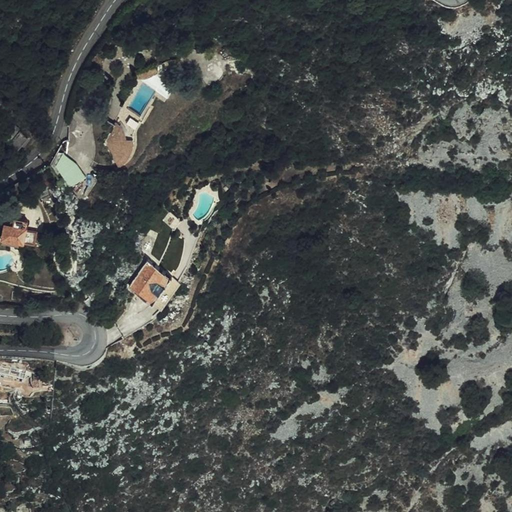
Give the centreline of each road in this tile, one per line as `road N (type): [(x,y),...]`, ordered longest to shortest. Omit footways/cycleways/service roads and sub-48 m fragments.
road 1 (tertiary): [(0,185),(41,153),(67,81),(114,0)]
road 2 (tertiary): [(0,350),(82,357),(94,349),(96,334),(69,316),(0,315)]
